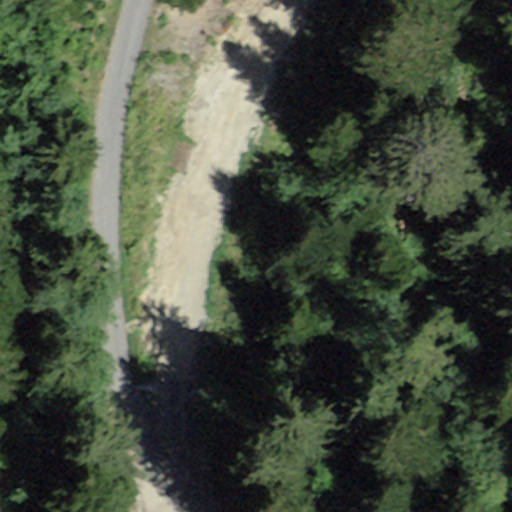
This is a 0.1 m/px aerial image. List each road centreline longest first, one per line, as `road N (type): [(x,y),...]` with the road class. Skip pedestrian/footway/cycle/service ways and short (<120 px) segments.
road 1 (unclassified): [(201,511),(151,437),(116,362),(103,109),(131,0)]
road 2 (track): [(187,511),(174,350),(195,222),(224,133),(284,0)]
